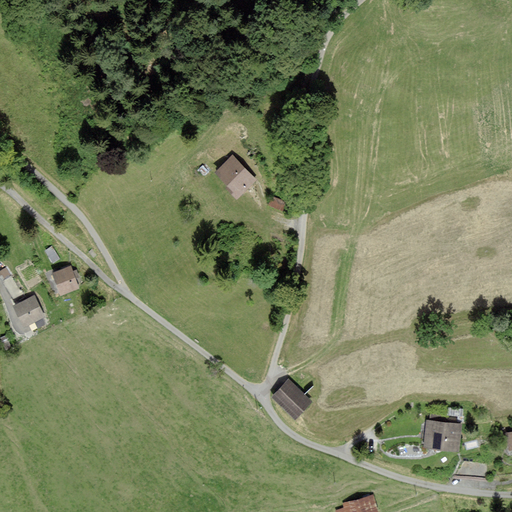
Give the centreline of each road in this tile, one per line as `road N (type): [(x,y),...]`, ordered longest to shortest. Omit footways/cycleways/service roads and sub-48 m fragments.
road 1 (residential): [(511,494),(416,482),(315,446),(282,425),(266,395)]
road 2 (track): [(364,0),(324,42),(305,117),(303,225)]
road 3 (unclassified): [(0,138),(77,211),(126,289)]
road 4 (unclassified): [(126,289),(266,395)]
road 5 (residential): [(266,395),(303,225)]
road 6 (unclassified): [(0,183),(126,289)]
